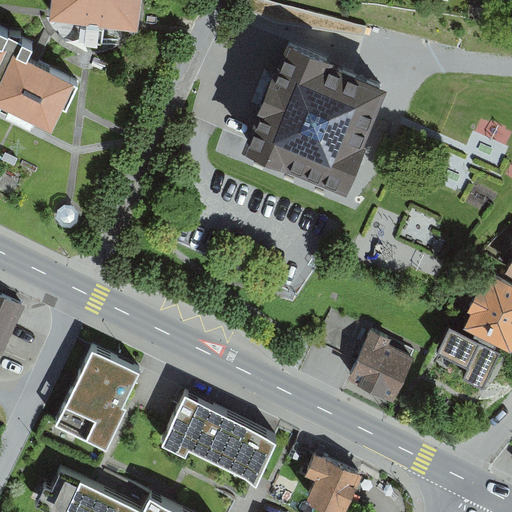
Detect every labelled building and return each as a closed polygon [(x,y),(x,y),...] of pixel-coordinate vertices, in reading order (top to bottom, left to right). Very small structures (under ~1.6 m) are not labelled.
[(48,0),(48,9),(135,21),(137,0),(48,0)] [(0,96),(4,98),(0,105),(0,111),(33,128),(39,115),(50,121),(59,102),(66,105),(78,81),(27,56),(33,43),(0,26),(0,96)] [(288,49),(243,154),(346,197),(390,92),(288,49)] [(467,335),(492,348),(499,335),(507,339),(511,330),(511,282),(490,271),(483,284),(478,282),(467,301),(472,304),(465,317),(474,321),(467,335)] [(22,305),(0,295),(0,347),(2,349),(22,305)] [(386,334),(370,326),(348,371),(390,391),(409,353),(383,340),(386,334)] [(84,437),(106,446),(126,405),(121,402),(138,367),(92,344),(66,399),(55,421),(84,437)] [(277,436),(185,391),(161,440),(191,454),(196,445),(258,475),(277,436)] [(339,506),(357,469),(313,448),(306,463),(317,469),(307,491),(339,506)] [(200,511),(152,488),(146,501),(79,468),(74,478),(67,474),(60,488),(47,482),(38,500),(62,511),(200,511)]
